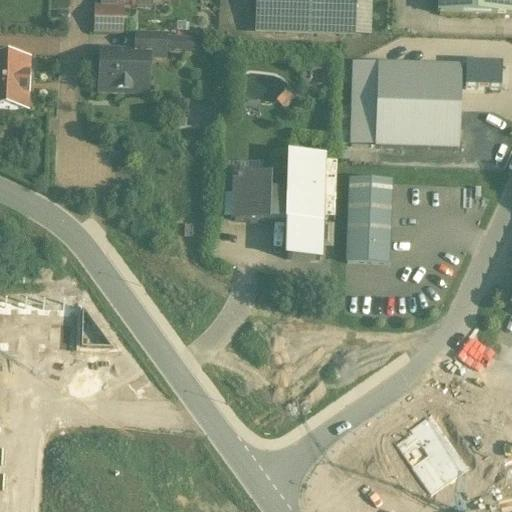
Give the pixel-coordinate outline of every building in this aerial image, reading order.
[(374,34),(375,0),(333,0),(334,2),(344,3),(343,32),(374,34)] [(511,0),(438,0),(438,18),(511,20),(511,0)] [(165,38),(135,37),(135,55),(147,56),(147,60),(164,61),(164,52),(196,53),(196,42),(165,40),(165,38)] [(135,55),(100,54),(99,94),(146,96),(147,60),(147,56),(135,55)] [(26,63),(0,62),(0,110),(24,112),(25,96),(27,96),(28,79),(26,79),(26,63)] [(460,72),(378,69),(377,110),(459,112),(460,72)] [(459,112),(377,110),(375,150),(457,153),(459,112)] [(244,120),(243,145),(261,146),(262,121),(244,120)] [(321,160),(289,159),(288,197),(266,197),(266,220),(287,221),(287,226),(319,227),(321,160)] [(267,182),(235,181),(234,224),(265,225),(266,220),(266,197),(267,182)] [(390,186),(349,184),(346,266),(387,268),(390,186)] [(258,243),(281,244),(282,229),(258,228),(258,243)] [(78,310),(0,304),(0,366),(73,372),(78,310)] [(408,432),(411,437),(396,447),(430,497),(466,472),(429,418),(408,432)]
